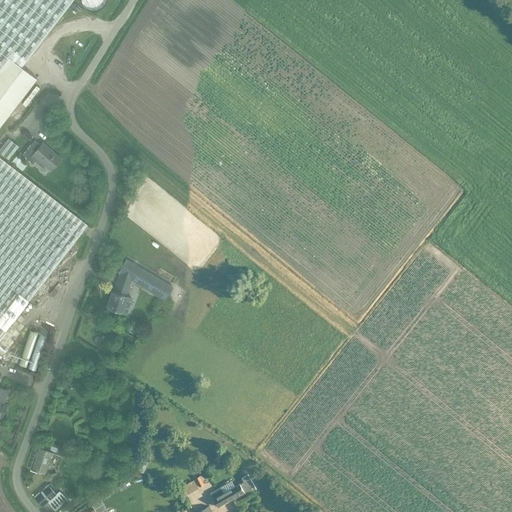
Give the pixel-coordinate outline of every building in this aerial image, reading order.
[(0,0),(0,338),(10,325),(88,225),(0,158),(0,126),(36,79),(19,66),(69,0),(0,0)] [(36,161),(40,164),(43,167),(44,165),(50,171),(61,158),(43,143),(41,145),(35,140),(22,155),(33,164),(36,161)] [(19,159),(26,147),(17,142),(10,154),(19,159)] [(166,299),(173,286),(126,260),(119,272),(120,273),(132,280),(166,299)] [(126,296),(132,280),(120,273),(114,292),(123,295),(126,296)] [(114,292),(112,291),(106,307),(117,311),(126,314),(131,298),(126,296),(123,295),(114,292)] [(30,353),(37,339),(18,329),(8,349),(17,353),(19,348),(30,353)] [(41,333),(38,343),(46,346),(37,372),(43,373),(55,338),(41,333)] [(37,447),(30,468),(45,473),(52,452),(63,456),(66,448),(45,441),(42,449),(37,447)] [(256,489),(253,484),(247,474),(242,477),(245,482),(224,493),(221,488),(211,493),(219,506),(245,492),(246,494),(256,489)] [(196,479),(201,487),(206,484),(201,476),(196,479)] [(55,511),(64,503),(48,485),(34,497),(42,506),(47,502),(55,511)] [(107,511),(101,500),(92,505),(95,509),(89,511),(107,511)]
